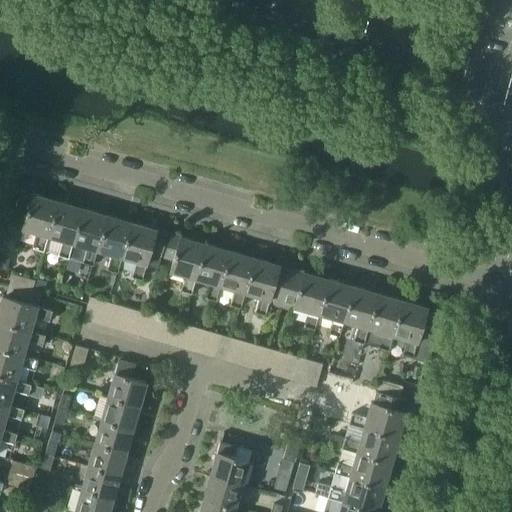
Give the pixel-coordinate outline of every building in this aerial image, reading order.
[(44,250),(49,235),(48,235),(58,201),(32,193),(31,197),(20,194),(11,225),(38,232),(34,246),(33,246),(33,247),(44,250)] [(69,258),(73,242),(82,208),(58,201),(48,235),(49,235),(63,239),(59,253),(58,253),(58,254),(69,258)] [(94,265),(98,250),(97,249),(107,215),(82,208),(73,242),(87,246),(83,260),(82,261),(94,265)] [(118,272),(123,257),(122,257),(132,222),(107,215),(97,249),(98,250),(112,254),(108,267),(107,268),(118,272)] [(122,257),(123,257),(137,261),(132,276),(143,279),(147,264),(158,267),(168,232),(132,222),(122,257)] [(192,292),(197,277),(196,277),(206,243),(171,233),(165,255),(174,258),(171,270),(186,274),(182,288),(181,289),(192,292)] [(217,299),(221,285),(221,284),(231,250),(206,243),(196,277),(197,277),(211,281),(207,295),(206,295),(206,296),(217,299)] [(241,307),(246,292),(245,291),(255,257),(231,250),(221,284),(221,285),(235,289),(231,302),(230,303),(241,307)] [(0,254),(0,266),(6,269),(9,257),(0,254)] [(271,299),(283,302),(293,268),(255,257),(245,291),(246,292),(260,296),(256,309),(255,309),(255,311),(266,314),(271,299)] [(315,328),(320,313),(319,313),(329,279),(293,268),(283,302),(309,310),(305,323),(304,325),(315,328)] [(12,273),(9,284),(33,290),(36,279),(12,273)] [(340,335),(344,320),(353,286),(329,279),(319,313),(320,313),(334,317),(330,331),(329,330),(329,332),(340,335)] [(36,280),(33,290),(42,293),(45,282),(36,280)] [(3,295),(0,305),(0,321),(31,330),(31,329),(35,315),(48,319),(48,320),(50,320),(53,309),(29,303),(33,290),(9,284),(6,296),(3,295)] [(364,342),(369,327),(378,293),(353,286),(344,320),(359,324),(355,338),(354,337),(354,339),(364,342)] [(389,349),(394,334),(393,334),(403,300),(378,293),(369,327),(383,331),(379,344),(378,346),(389,349)] [(84,319),(96,323),(103,300),(90,296),(84,319)] [(96,323),(107,326),(114,303),(103,300),(96,323)] [(403,300),(393,334),(394,334),(408,338),(404,352),(403,351),(403,353),(428,361),(441,316),(426,311),(428,307),(403,300)] [(107,326),(119,330),(125,307),(114,303),(107,326)] [(119,330),(130,333),(136,310),(125,307),(119,330)] [(130,333),(141,336),(148,313),(136,310),(130,333)] [(141,336),(153,339),(159,316),(148,313),(141,336)] [(153,339),(164,343),(171,320),(159,316),(153,339)] [(164,343),(175,346),(182,323),(171,320),(164,343)] [(0,321),(0,347),(24,354),(28,340),(42,343),(41,344),(43,344),(46,334),(31,329),(31,330),(0,321)] [(175,346),(187,349),(193,326),(182,323),(175,346)] [(193,326),(187,349),(198,352),(205,329),(193,326)] [(203,354),(215,357),(221,334),(210,331),(203,354)] [(215,357),(226,360),(233,337),(221,334),(215,357)] [(226,360),(237,364),(244,341),(233,337),(226,360)] [(237,364),(249,367),(255,344),(244,341),(237,364)] [(249,367),(260,370),(267,347),(255,344),(249,367)] [(70,368),(82,371),(88,348),(77,345),(70,368)] [(0,347),(0,374),(17,379),(21,365),(34,368),(34,369),(36,369),(39,358),(24,354),(0,347)] [(260,370),(272,374),(278,351),(267,347),(260,370)] [(272,374),(283,377),(289,354),(278,351),(272,374)] [(283,377),(294,380),(301,357),(289,354),(283,377)] [(294,380),(305,383),(312,360),(301,357),(294,380)] [(119,359),(109,395),(140,404),(146,382),(132,378),(136,364),(119,359)] [(312,360),(305,383),(316,386),(323,363),(312,360)] [(0,374),(0,400),(10,404),(10,403),(14,389),(27,393),(29,394),(32,383),(17,379),(0,374)] [(381,379),(378,390),(401,396),(403,386),(381,379)] [(349,422),(364,427),(365,425),(399,435),(406,411),(404,411),(408,399),(400,397),(401,396),(378,390),(375,389),(367,416),(354,413),(354,412),(353,411),(349,422)] [(63,393),(59,407),(67,410),(71,396),(63,393)] [(94,416),(102,418),(133,427),(140,404),(109,395),(101,393),(94,416)] [(0,400),(0,427),(3,428),(7,414),(20,418),(22,419),(25,408),(10,403),(10,404),(0,400)] [(67,410),(59,407),(55,421),(63,424),(67,410)] [(102,418),(95,441),(127,450),(133,427),(102,418)] [(345,436),(343,446),(392,460),(399,435),(365,425),(364,427),(360,441),(347,437),(345,436)] [(3,428),(0,427),(0,438),(0,439),(13,442),(13,443),(15,443),(18,432),(3,428)] [(283,458),(295,461),(302,438),(290,434),(283,458)] [(334,434),(331,443),(342,446),(344,437),(334,434)] [(49,439),(46,453),(54,455),(58,442),(49,439)] [(95,441),(89,465),(120,474),(127,450),(95,441)] [(220,441),(211,474),(243,483),(252,450),(220,441)] [(343,446),(335,471),(385,485),(392,460),(343,446)] [(54,455),(46,453),(41,468),(50,470),(54,455)] [(14,459),(11,470),(34,477),(37,465),(14,459)] [(89,465),(82,488),(113,497),(120,474),(89,465)] [(280,468),(277,480),(289,483),(292,471),(280,468)] [(34,477),(11,470),(7,483),(30,489),(34,477)] [(335,471),(328,495),(378,510),(385,485),(335,471)] [(211,474),(204,497),(236,506),(243,483),(211,474)] [(36,485),(32,500),(41,502),(45,488),(36,485)] [(82,488),(76,511),(79,511),(109,511),(113,497),(82,488)] [(377,511),(378,510),(328,495),(323,511),(377,511)] [(204,497),(199,511),(234,511),(236,506),(204,497)] [(38,511),(41,502),(32,500),(28,511),(38,511)]
